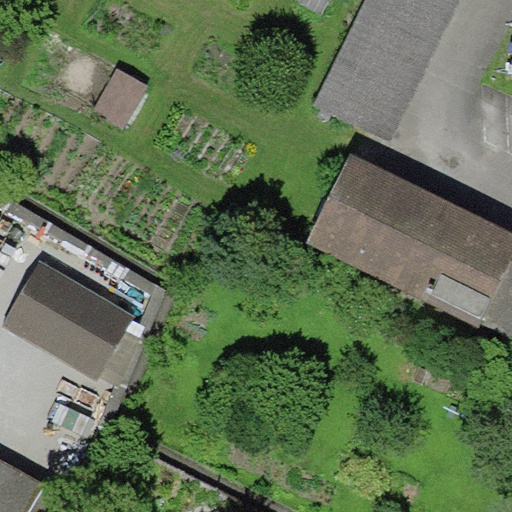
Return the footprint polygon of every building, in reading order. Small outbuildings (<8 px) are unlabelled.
[(456,0),(361,0),(311,109),(387,145),(456,0)] [(147,90),(111,71),(88,113),(123,133),(147,90)] [(511,229),(350,152),(308,242),(511,339),(511,229)] [(131,318),(35,262),(3,329),(92,379),(131,318)] [(58,511),(64,500),(40,489),(25,511),(58,511)]
